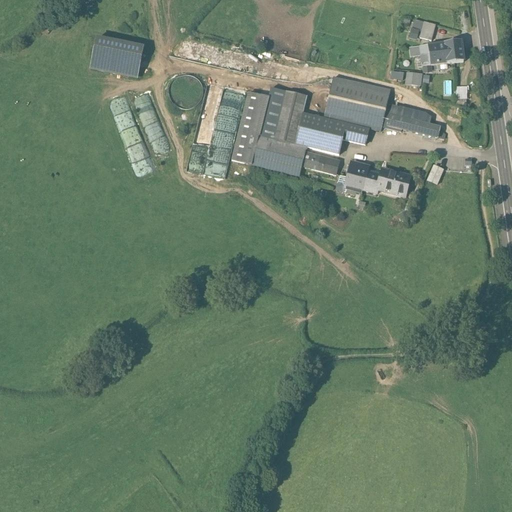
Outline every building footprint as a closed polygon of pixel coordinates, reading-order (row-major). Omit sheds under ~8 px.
[(431,44),(436,29),(412,22),(407,41),(418,44),(419,41),(431,44)] [(90,71),(137,81),(144,50),(97,40),(90,71)] [(418,71),(465,65),(462,44),(409,50),(410,61),(416,60),(418,71)] [(391,74),(391,82),(404,83),(404,75),(391,74)] [(204,104),(195,75),(171,83),(179,112),(204,104)] [(405,88),(421,89),(422,78),(406,76),(405,88)] [(268,100),(247,95),(230,164),(299,182),(302,171),(336,180),(340,164),(306,155),(307,151),(339,159),(343,144),(365,150),(369,133),(380,136),(382,128),(438,142),(441,130),(430,127),(433,118),(399,110),(398,113),(387,110),(391,93),(334,79),(323,121),(304,116),(308,99),(271,90),(268,100)] [(455,90),(455,102),(467,102),(467,89),(455,90)] [(191,166),(206,169),(214,128),(199,125),(191,166)] [(473,164),(465,163),(465,171),(473,172),(473,164)] [(406,203),(412,179),(380,171),(380,172),(350,164),(346,180),(339,179),(336,192),(360,198),(361,195),(377,199),(377,196),(406,203)] [(427,185),(437,189),(444,173),(434,168),(427,185)]
